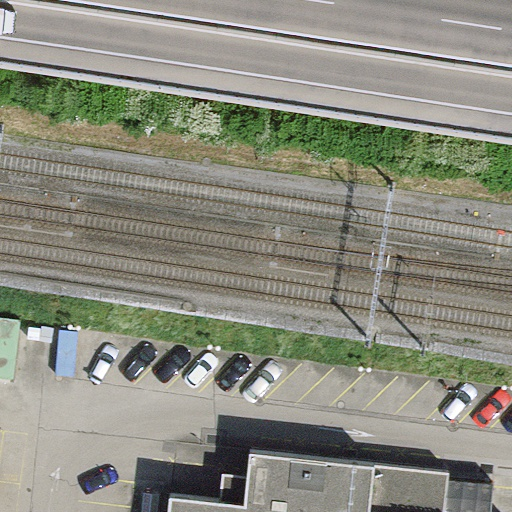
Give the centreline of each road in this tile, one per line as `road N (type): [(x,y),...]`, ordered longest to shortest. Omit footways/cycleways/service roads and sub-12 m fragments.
road 1 (motorway): [(0,22),(511,97)]
road 2 (motorway): [(511,32),(292,0)]
